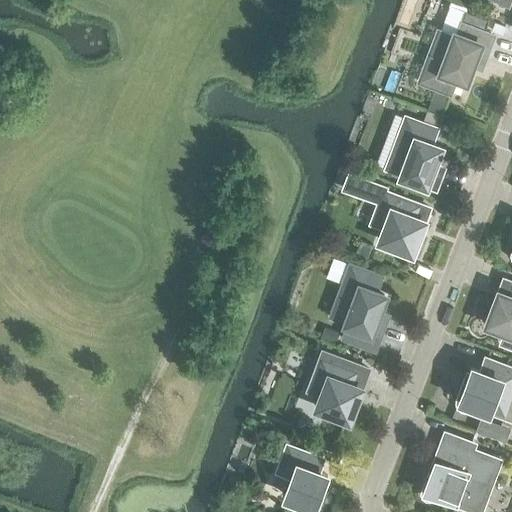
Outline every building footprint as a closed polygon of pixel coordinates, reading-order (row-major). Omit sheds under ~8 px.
[(453,0),(449,0),(448,5),(450,5),(465,11),(467,5),(453,0)] [(474,56),(484,60),(493,34),(484,31),(488,20),(465,11),(457,34),(455,34),(454,35),(438,30),(419,81),(450,92),(456,77),(465,80),(474,56)] [(435,88),(427,108),(439,113),(447,93),(435,88)] [(427,110),(422,121),(435,126),(439,115),(427,110)] [(401,175),(435,188),(441,174),(431,171),(440,147),(431,144),(437,128),(405,116),(386,167),(402,173),(401,175)] [(380,240),(411,252),(428,207),(385,191),(387,186),(351,172),(346,188),(379,201),(371,222),(385,227),(380,240)] [(359,243),(356,252),(367,256),(370,247),(359,243)] [(346,323),(341,337),(374,350),(385,322),(375,318),(384,295),(375,291),(381,276),(350,264),(336,300),(345,303),(339,318),(346,321),(346,323)] [(511,282),(507,296),(499,292),(487,324),(506,331),(501,343),(511,346),(511,282)] [(324,327),(320,337),(335,342),(338,333),(324,327)] [(317,407),(348,419),(360,388),(352,384),(359,365),(323,351),(308,389),(322,394),(317,407)] [(470,367),(464,383),(462,382),(456,398),(456,402),(457,406),(460,409),(464,410),(468,410),(472,408),(474,404),(511,419),(511,367),(484,357),(479,370),(470,367)] [(291,425),(289,428),(298,432),(301,425),(296,423),(291,425)] [(447,435),(438,460),(436,459),(428,480),(425,479),(421,490),(421,493),(422,497),(425,499),(429,499),(433,498),(434,495),(473,510),(478,497),(484,499),(499,459),(468,448),(470,444),(472,445),(473,443),(446,432),(445,434),(447,435)] [(318,507),(324,492),(321,491),(327,475),(319,472),(324,458),(287,445),(277,472),(290,477),(284,495),(300,501),(300,505),(301,509),(304,511),(313,511),(316,511),(318,507)]
